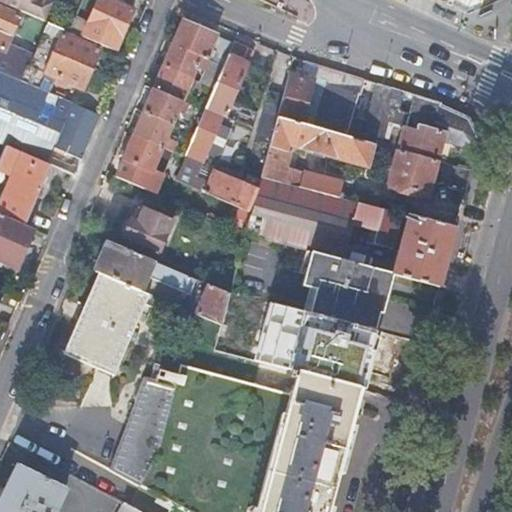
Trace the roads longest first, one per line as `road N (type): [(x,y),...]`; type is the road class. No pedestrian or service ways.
road 1 (primary): [(511,190),(428,511)]
road 2 (residential): [(53,271),(163,0)]
road 3 (tertiary): [(511,81),(356,17)]
road 4 (residential): [(203,0),(297,34),(356,17)]
road 5 (residential): [(53,271),(0,402)]
